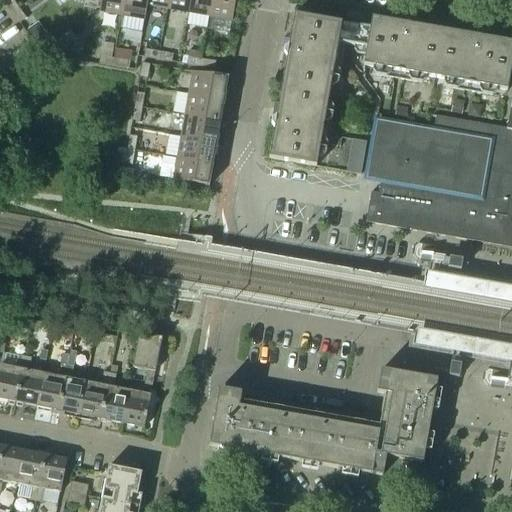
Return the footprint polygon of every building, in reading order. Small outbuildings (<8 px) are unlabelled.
[(17,8),(11,0),(4,0),(3,1),(11,13),(17,8)] [(121,17),(124,0),(101,0),(99,13),(121,17)] [(145,0),(124,0),(121,17),(144,21),(146,7),(145,7),(145,0)] [(166,10),(167,0),(145,0),(145,7),(146,7),(166,10)] [(188,14),(190,0),(167,0),(166,10),(188,14)] [(209,18),(211,0),(190,0),(188,14),(209,18)] [(231,22),(234,0),(211,0),(209,18),(231,22)] [(26,20),(17,8),(11,13),(19,24),(26,20)] [(506,93),(511,59),(511,44),(483,40),(481,36),(481,35),(477,34),(477,35),(473,38),(461,36),(462,32),(460,32),(459,35),(426,30),(427,26),(424,25),(424,29),(413,27),(410,23),(406,22),(402,25),(371,20),(369,30),(293,16),(288,47),(284,50),(283,50),(283,54),(286,59),(284,70),(280,69),(280,71),(284,72),(278,105),(274,104),(273,106),(277,107),(275,118),(271,121),(270,125),(273,129),(268,160),(315,168),(318,151),(326,152),(332,114),(325,113),(331,80),(338,81),(344,46),(365,50),(362,67),(380,70),(379,77),(416,84),(418,77),(451,83),(450,90),(487,97),(489,89),(506,93)] [(157,61),(158,53),(145,51),(143,58),(157,61)] [(171,63),(172,55),(158,53),(157,61),(171,63)] [(112,67),(113,59),(100,57),(98,65),(112,67)] [(200,68),(201,60),(187,58),(186,66),(200,68)] [(126,70),(127,62),(113,59),(112,67),(126,70)] [(214,71),(215,63),(201,60),(200,68),(214,71)] [(147,80),(149,66),(141,64),(139,78),(147,80)] [(224,102),(228,79),(192,73),(188,95),(224,102)] [(142,109),(144,95),(136,94),(134,108),(142,109)] [(511,206),(511,94),(506,130),(432,117),(432,118),(435,119),(433,132),(376,122),(365,180),(379,183),(377,195),(370,194),(365,224),(370,225),(501,248),(509,205),(511,206)] [(220,123),(224,102),(188,95),(184,117),(220,123)] [(139,123),(142,109),(134,108),(131,122),(139,123)] [(216,144),(220,123),(184,117),(180,138),(216,144)] [(134,152),(137,138),(129,137),(126,150),(134,152)] [(212,166),(216,144),(180,138),(176,159),(212,166)] [(132,166),(134,152),(126,150),(124,165),(132,166)] [(208,188),(212,166),(176,159),(173,182),(208,188)] [(511,285),(467,278),(463,280),(450,354),(453,358),(511,368),(511,285)] [(152,385),(161,340),(138,335),(132,368),(146,371),(144,383),(152,385)] [(0,400),(16,404),(25,358),(18,357),(15,369),(0,366),(0,400)] [(36,408),(43,375),(28,372),(31,359),(25,358),(16,404),(36,408)] [(58,412),(67,366),(60,365),(58,378),(43,375),(36,408),(58,412)] [(78,420),(85,383),(71,380),(73,368),(67,366),(58,412),(63,413),(63,417),(78,420)] [(422,464),(433,402),(436,382),(380,372),(376,394),(383,395),(377,426),(239,402),(240,395),(218,391),(208,447),(382,478),(383,472),(387,472),(398,464),(399,460),(422,464)] [(101,421),(109,375),(103,373),(100,386),(85,383),(78,420),(93,423),(94,420),(101,421)] [(121,425),(128,392),(113,389),(116,376),(109,375),(101,421),(121,425)] [(143,430),(152,385),(144,383),(142,395),(128,392),(121,425),(143,430)] [(16,486),(23,452),(2,448),(0,456),(0,491),(2,483),(16,486)] [(35,503),(44,457),(23,452),(16,486),(19,486),(17,498),(29,500),(28,501),(35,503)] [(60,494),(66,461),(44,457),(35,503),(41,504),(44,491),(60,494)] [(133,511),(135,503),(136,501),(140,502),(143,490),(138,489),(141,474),(108,468),(98,511),(133,511)] [(83,508),(88,486),(70,483),(66,505),(83,508)]
